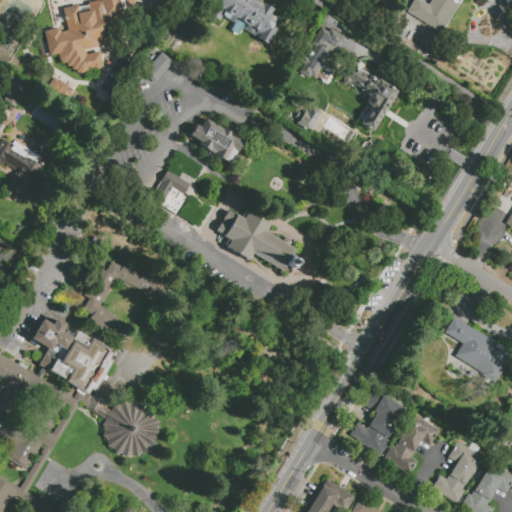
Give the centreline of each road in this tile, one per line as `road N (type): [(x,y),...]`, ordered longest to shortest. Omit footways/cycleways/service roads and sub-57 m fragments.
road 1 (tertiary): [(270,511),(372,352)]
road 2 (tertiary): [(427,264),(504,132)]
road 3 (residential): [(426,511),(315,442)]
